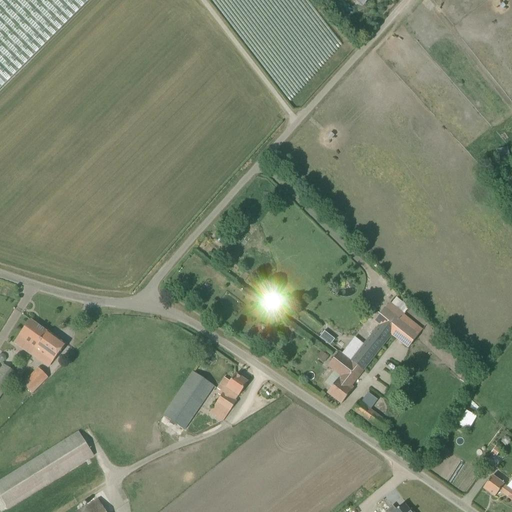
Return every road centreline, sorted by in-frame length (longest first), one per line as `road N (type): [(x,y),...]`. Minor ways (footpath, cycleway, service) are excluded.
road 1 (unclassified): [(147,307),(153,284),(406,0)]
road 2 (unclassified): [(471,511),(231,347),(147,307)]
road 3 (unclassified): [(147,307),(0,274)]
